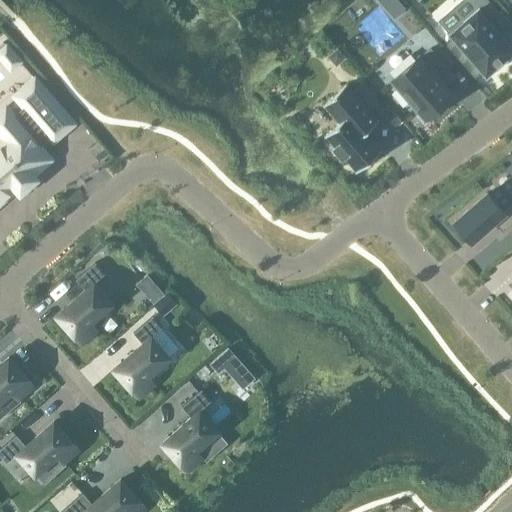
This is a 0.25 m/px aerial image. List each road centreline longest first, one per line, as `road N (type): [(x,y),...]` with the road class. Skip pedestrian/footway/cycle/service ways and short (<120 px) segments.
road 1 (residential): [(379,212),(310,266),(281,269),(177,178),(151,168),(124,181),(1,296)]
road 2 (residential): [(1,296),(140,459)]
road 3 (residential): [(379,212),(511,365)]
road 4 (residential): [(511,110),(379,212)]
